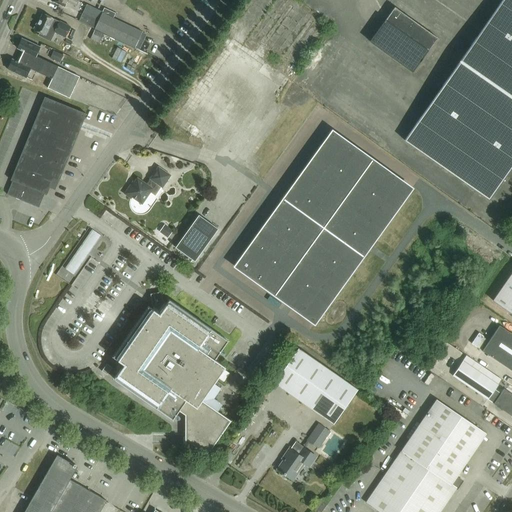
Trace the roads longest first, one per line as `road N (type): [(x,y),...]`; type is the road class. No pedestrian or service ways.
road 1 (unclassified): [(242,511),(45,394),(11,326),(27,254)]
road 2 (unclassified): [(27,254),(212,7)]
